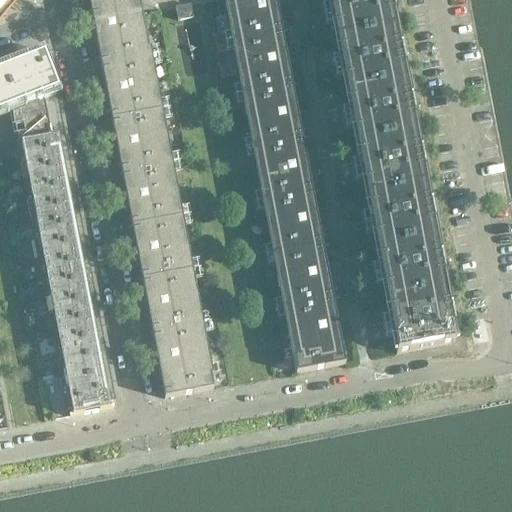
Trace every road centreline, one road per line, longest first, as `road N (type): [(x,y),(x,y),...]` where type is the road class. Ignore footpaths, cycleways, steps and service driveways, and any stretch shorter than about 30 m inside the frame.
road 1 (residential): [(140,426),(472,373),(499,361),(501,336),(437,0)]
road 2 (residential): [(140,426),(61,13)]
road 3 (residential): [(0,454),(140,426)]
